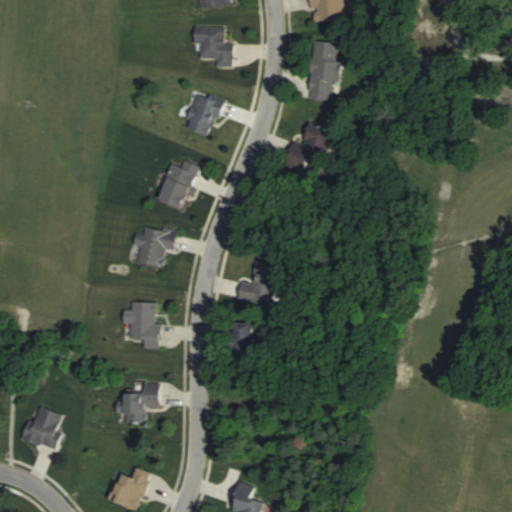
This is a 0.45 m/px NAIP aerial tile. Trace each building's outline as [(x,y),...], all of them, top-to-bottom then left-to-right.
[(343,21),(343,0),(313,0),(313,20),(343,21)] [(228,26),(197,26),(197,44),(204,44),(204,59),(220,59),(219,66),(236,66),(236,43),(228,42),(228,26)] [(313,98),(342,100),(345,43),(316,41),(313,98)] [(218,134),(224,97),(197,92),(191,130),(218,134)] [(306,144),(297,142),(292,162),(327,171),(339,129),(312,121),(306,144)] [(163,198),(186,207),(203,166),(179,156),(163,198)] [(141,263),(173,269),(179,231),(148,225),(147,235),(139,233),(137,246),(144,247),(141,263)] [(241,300),(276,306),(283,266),(260,262),(257,282),(245,280),(241,300)] [(162,348),(164,303),(135,301),(135,310),(128,309),(127,323),(135,323),(134,338),(147,339),(147,348),(162,348)] [(144,391),(128,391),(128,402),(121,402),(120,423),(149,423),(149,406),(163,407),(164,384),(145,384),(144,391)] [(70,416),(42,405),(29,437),(57,448),(70,416)] [(155,472),(139,467),(136,477),(123,473),(114,501),(143,510),(155,472)] [(257,497),(260,486),(245,483),(238,511),(266,511),(269,500),(257,497)]
